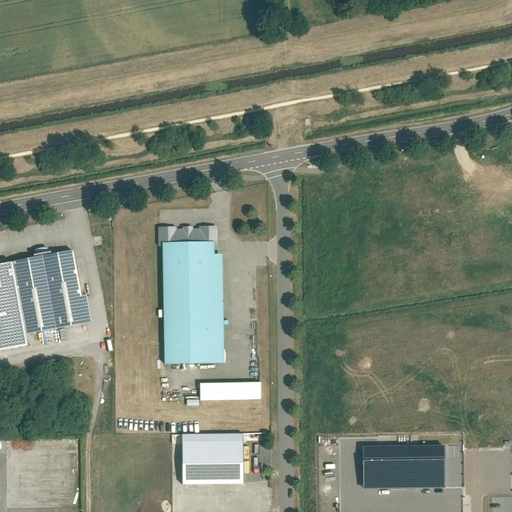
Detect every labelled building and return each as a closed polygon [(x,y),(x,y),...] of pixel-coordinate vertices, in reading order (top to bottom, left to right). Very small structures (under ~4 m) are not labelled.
[(214,241),(162,242),(165,364),(224,363),(222,254),(214,254),(214,241)] [(73,250),(14,260),(27,332),(91,321),(86,294),(81,295),(73,250)] [(12,260),(0,262),(0,349),(28,344),(12,260)] [(261,382),(199,382),(199,400),(261,400),(261,382)] [(243,440),(182,441),(182,485),(244,484),(243,440)] [(357,461),(358,489),(432,486),(432,479),(439,479),(438,456),(432,457),(431,446),(358,449),(358,461),(357,461)]
